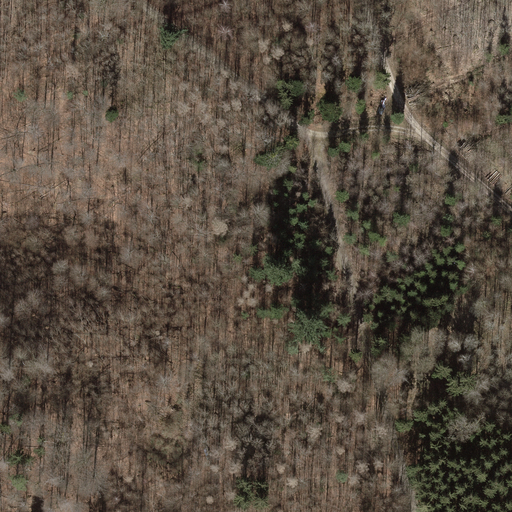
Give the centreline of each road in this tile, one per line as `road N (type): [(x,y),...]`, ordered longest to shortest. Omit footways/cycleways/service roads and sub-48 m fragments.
road 1 (track): [(311,141),(411,511)]
road 2 (track): [(424,135),(370,127),(311,141),(132,0)]
road 3 (track): [(364,0),(396,96),(424,135)]
